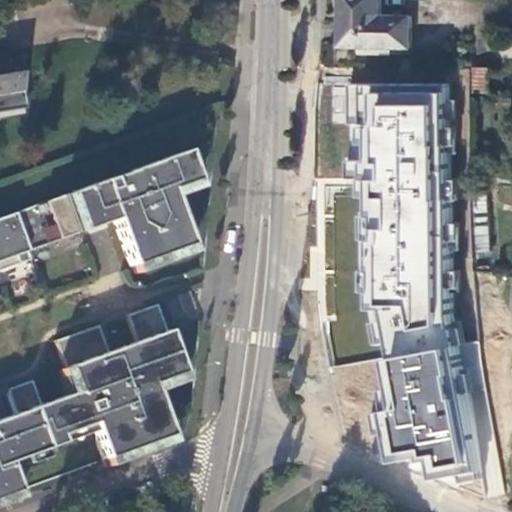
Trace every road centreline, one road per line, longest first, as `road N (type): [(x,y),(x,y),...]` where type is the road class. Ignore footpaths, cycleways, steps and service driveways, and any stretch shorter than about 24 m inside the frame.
road 1 (secondary): [(236,427),(265,213),(272,0)]
road 2 (residential): [(236,427),(322,450),(464,511)]
road 3 (residential): [(44,511),(179,460),(230,457)]
